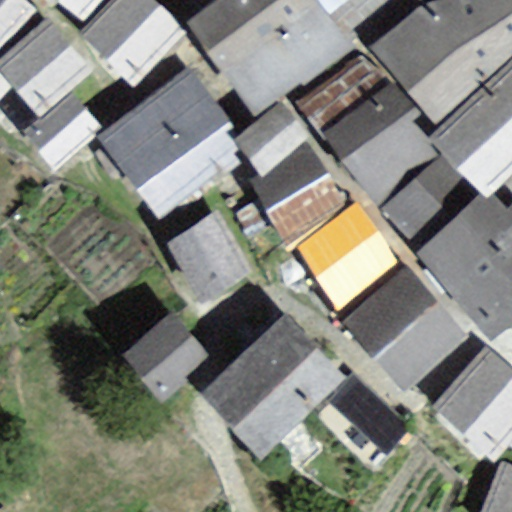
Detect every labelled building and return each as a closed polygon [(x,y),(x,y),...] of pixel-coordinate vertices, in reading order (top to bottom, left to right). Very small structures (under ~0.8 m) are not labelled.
[(0,0),(0,47),(30,13),(14,0),(0,0)] [(103,0),(52,0),(84,25),(103,0)] [(341,53),(299,0),(233,0),(204,24),(263,114),(341,53)] [(357,0),(317,0),(334,20),(357,0)] [(511,63),(511,0),(452,0),(431,10),(381,50),(444,122),(511,63)] [(157,57),(112,17),(88,44),(132,84),(157,57)] [(88,76),(48,34),(4,75),(44,117),(88,76)] [(511,170),(511,84),(454,147),(497,186),(511,170)] [(236,161),(177,87),(109,140),(167,215),(236,161)] [(0,111),(8,100),(0,93),(0,111)] [(437,158),(382,93),(329,138),(384,202),(437,158)] [(99,137),(70,106),(33,140),(61,171),(99,137)] [(302,141),(277,114),(244,145),(268,171),(302,141)] [(336,211),(304,162),(258,192),(290,240),(336,211)] [(469,200),(439,167),(388,212),(418,245),(469,200)] [(511,324),(511,227),(490,206),(437,261),(508,329),(511,324)] [(389,264),(353,219),(305,258),(342,302),(389,264)] [(249,276),(217,223),(173,250),(205,302),(249,276)] [(467,338),(412,282),(362,331),(417,387),(467,338)] [(209,360),(179,326),(139,362),(170,396),(209,360)] [(343,385),(288,332),(224,397),(278,451),(343,385)] [(511,440),(511,376),(496,364),(451,418),(498,457),(511,440)] [(511,511),(511,476),(509,476),(499,511),(511,511)]
